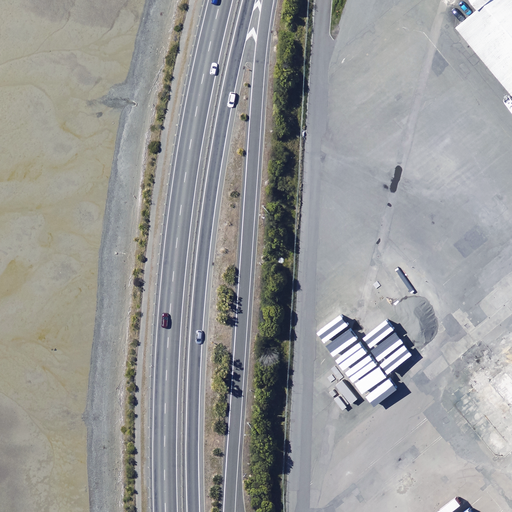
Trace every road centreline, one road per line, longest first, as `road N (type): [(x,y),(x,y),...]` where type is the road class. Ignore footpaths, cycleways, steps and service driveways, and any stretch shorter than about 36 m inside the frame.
road 1 (trunk): [(166,511),(176,268),(223,0)]
road 2 (trunk): [(249,0),(204,268),(193,511)]
road 3 (trunk): [(269,0),(229,511)]
